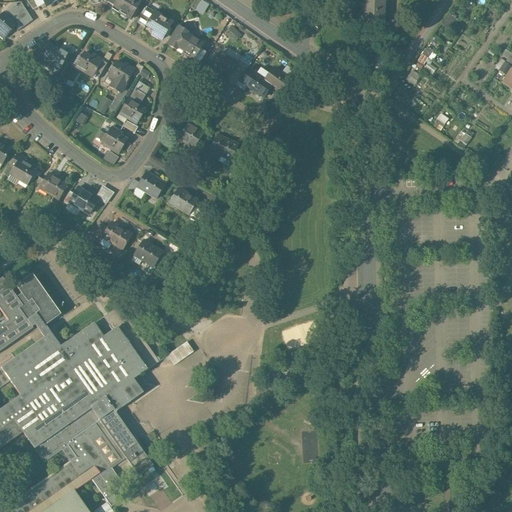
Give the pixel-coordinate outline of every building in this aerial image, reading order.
[(43,2),(41,0),(34,0),(39,8),(45,5),(43,2)] [(133,0),(118,0),(114,7),(121,12),(120,14),(131,21),(141,4),(133,0)] [(202,0),(194,0),(190,7),(196,11),(202,0)] [(383,0),(365,0),(366,7),(384,8),(383,0)] [(161,9),(151,2),(147,8),(154,13),(157,15),(161,9)] [(33,21),(21,3),(18,3),(7,17),(13,22),(18,20),(18,21),(23,28),(33,21)] [(384,8),(366,7),(365,15),(364,15),(364,25),(383,26),(384,8)] [(147,8),(137,24),(145,29),(146,27),(146,26),(154,13),(147,8)] [(157,15),(154,13),(146,26),(146,27),(153,31),(151,34),(162,40),(172,24),(157,15)] [(7,17),(4,14),(0,18),(0,35),(5,40),(17,26),(13,22),(7,17)] [(204,45),(186,34),(187,33),(178,27),(167,45),(176,51),(178,48),(184,52),(183,55),(194,62),(195,60),(199,52),(204,45)] [(45,48),(43,51),(40,51),(38,55),(38,58),(42,60),(49,48),(47,47),(45,48)] [(60,49),(58,52),(51,48),(51,47),(50,47),(49,48),(42,60),(41,61),(51,68),(50,70),(57,75),(65,62),(69,55),(60,49)] [(204,55),(199,52),(195,60),(199,63),(204,55)] [(112,56),(107,53),(102,62),(107,65),(112,56)] [(388,53),(376,53),(375,81),(387,82),(388,53)] [(102,62),(94,57),(93,60),(84,54),(76,68),(93,78),(96,72),(102,62)] [(237,64),(220,54),(213,65),(214,66),(214,65),(223,71),(222,72),(229,76),(232,71),(237,64)] [(74,58),(69,55),(65,62),(70,65),(74,58)] [(41,61),(35,57),(32,62),(39,66),(40,64),(50,70),(51,68),(41,61)] [(107,65),(102,62),(96,72),(101,75),(107,65)] [(248,69),(239,62),(237,64),(232,71),(229,76),(226,81),(236,87),(239,82),(248,69)] [(125,68),(116,63),(108,77),(115,81),(125,87),(132,75),(135,72),(134,71),(126,67),(125,68)] [(142,68),(138,65),(134,71),(135,72),(132,75),(136,78),(142,68)] [(511,66),(501,81),(511,88),(511,66)] [(291,80),(274,68),(264,80),(273,87),(281,93),(291,80)] [(239,82),(264,99),(273,87),(264,80),(248,69),(239,82)] [(412,71),(407,80),(415,85),(421,76),(412,71)] [(115,81),(108,77),(104,84),(111,88),(115,81)] [(125,87),(115,81),(111,88),(119,93),(121,94),(125,87)] [(125,87),(121,94),(119,93),(116,99),(122,102),(129,90),(125,87)] [(146,96),(136,90),(121,115),(138,126),(146,112),(139,107),(146,96)] [(105,114),(112,101),(104,96),(97,110),(105,114)] [(203,135),(184,122),(174,138),(175,138),(176,136),(183,140),(183,141),(195,149),(203,135)] [(122,135),(112,128),(102,144),(119,155),(128,142),(120,137),(122,135)] [(238,146),(217,136),(210,151),(220,156),(235,163),(238,157),(234,155),(238,146)] [(10,151),(0,144),(0,163),(2,165),(7,157),(6,157),(10,151)] [(210,151),(208,150),(200,166),(212,172),(220,156),(210,151)] [(38,169),(21,159),(22,158),(17,155),(6,173),(20,181),(19,182),(27,186),(38,169)] [(245,160),(238,157),(235,163),(233,167),(240,170),(245,160)] [(68,186),(48,174),(39,189),(40,189),(41,187),(48,192),(48,193),(60,200),(68,186)] [(166,186),(146,174),(137,188),(138,189),(140,187),(147,191),(146,193),(157,200),(166,186)] [(98,200),(78,189),(75,195),(69,204),(70,204),(71,202),(78,206),(77,207),(89,215),(98,200)] [(198,202),(179,189),(169,204),(170,205),(171,203),(178,207),(177,208),(189,216),(198,202)] [(70,192),(63,203),(69,207),(70,204),(69,204),(75,195),(70,192)] [(131,236),(111,224),(108,230),(102,239),(103,239),(104,237),(111,241),(110,243),(122,250),(131,236)] [(101,226),(91,241),(98,245),(102,239),(103,240),(103,239),(102,239),(108,230),(101,226)] [(162,253),(143,241),(133,256),(134,257),(136,254),(143,258),(142,259),(153,267),(162,253)] [(27,322),(32,319),(36,315),(45,327),(61,315),(33,275),(16,287),(22,295),(17,298),(3,279),(0,280),(0,310),(8,322),(0,327),(0,352),(33,330),(32,328),(27,322)] [(419,287),(418,305),(430,306),(431,287),(419,287)] [(451,287),(451,296),(471,295),(471,287),(451,287)] [(61,348),(57,351),(49,340),(25,358),(33,368),(23,374),(22,372),(10,381),(21,397),(0,411),(0,449),(23,433),(44,463),(62,451),(70,462),(76,457),(92,480),(106,499),(152,466),(128,431),(115,414),(113,411),(104,418),(97,409),(109,400),(108,398),(115,393),(133,380),(145,372),(159,362),(119,306),(61,348)] [(0,388),(10,381),(22,372),(23,374),(33,368),(25,358),(49,340),(57,351),(61,348),(47,329),(46,329),(45,327),(36,315),(32,319),(27,322),(32,328),(35,326),(44,339),(0,370),(0,388)] [(188,341),(167,355),(175,365),(195,352),(188,341)] [(113,411),(115,414),(143,394),(133,380),(115,393),(108,398),(109,400),(97,409),(104,418),(113,411)] [(88,511),(75,492),(92,480),(76,457),(70,462),(0,510),(0,511),(88,511)]
